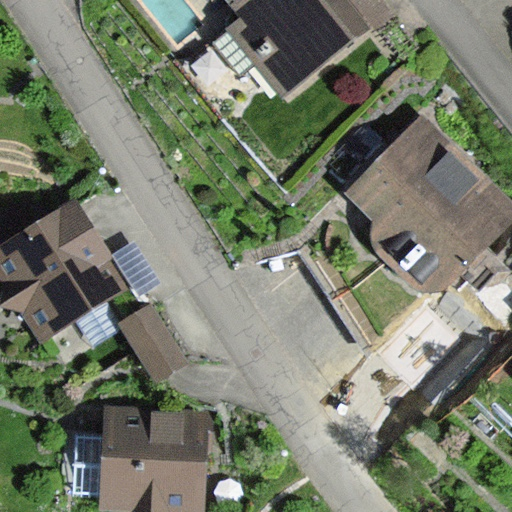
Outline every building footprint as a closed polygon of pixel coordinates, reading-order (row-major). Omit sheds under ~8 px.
[(359,0),(352,6),(347,0),(224,0),(244,24),(228,37),(284,108),(396,19),(380,0),(359,0)] [(511,222),(511,210),(411,110),(335,191),(368,221),(365,250),(431,299),(511,222)] [(71,199),(0,240),(0,283),(35,342),(125,289),(71,199)] [(113,320),(150,380),(182,361),(145,301),(113,320)] [(200,511),(206,409),(100,403),(94,507),(127,511),(129,511),(200,511)]
